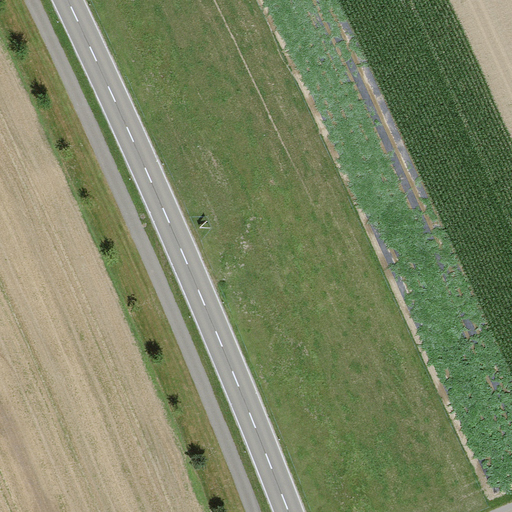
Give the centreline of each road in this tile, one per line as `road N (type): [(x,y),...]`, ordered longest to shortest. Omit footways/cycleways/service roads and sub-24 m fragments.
road 1 (secondary): [(287,511),(171,224),(66,0)]
road 2 (track): [(248,511),(31,0)]
